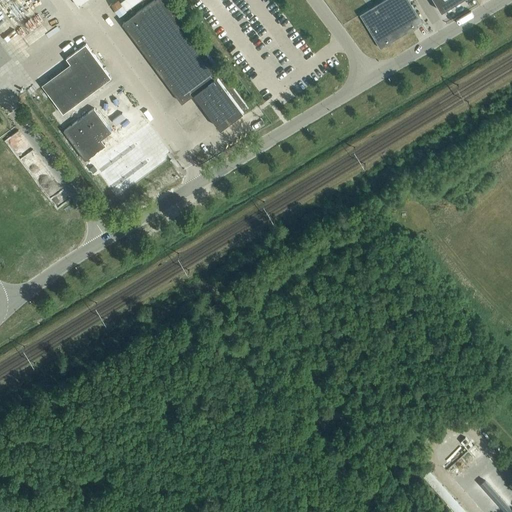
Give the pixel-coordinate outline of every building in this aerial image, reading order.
[(131,7),(141,0),(124,0),(116,6),(125,20),(135,13),(131,7)] [(195,94),(221,129),(248,109),(167,0),(154,0),(123,23),(182,103),(195,94)] [(386,0),(384,0),(360,15),(380,49),(423,23),(414,8),(415,8),(412,4),(409,0),(392,0),(388,3),(386,0)] [(434,0),(442,12),(462,0),(434,0)] [(48,93),(63,114),(111,79),(86,44),(75,52),(66,59),(76,72),(48,93)] [(64,131),(119,206),(170,168),(157,150),(126,174),(106,146),(101,140),(112,132),(94,109),(64,131)] [(258,118),(249,122),(253,130),(262,125),(258,118)] [(511,511),(511,510),(485,481),(481,485),(504,511),(511,511)]
